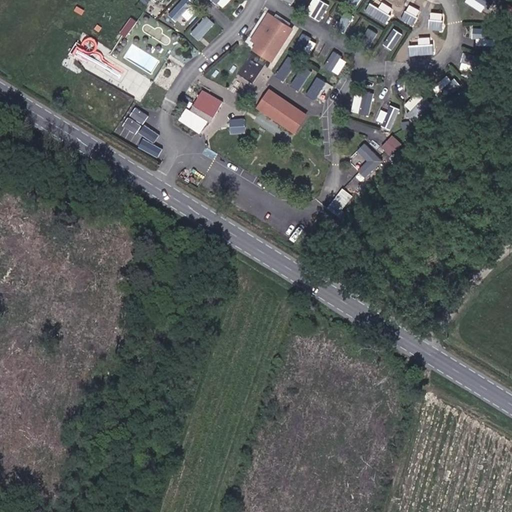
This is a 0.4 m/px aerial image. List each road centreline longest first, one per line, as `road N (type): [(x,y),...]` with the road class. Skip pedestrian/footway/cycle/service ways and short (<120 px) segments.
road 1 (primary): [(0,90),(428,351)]
road 2 (unclassified): [(428,351),(465,286),(511,246)]
